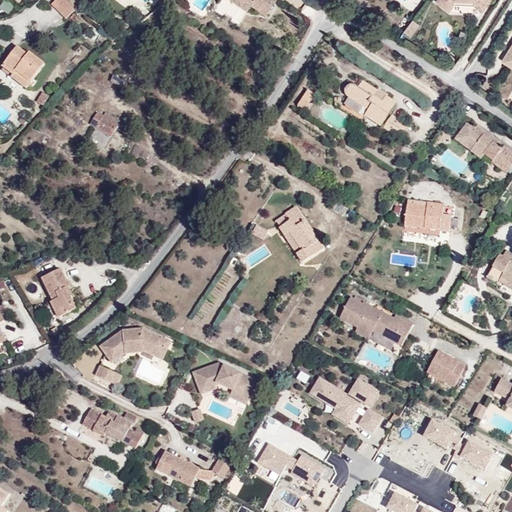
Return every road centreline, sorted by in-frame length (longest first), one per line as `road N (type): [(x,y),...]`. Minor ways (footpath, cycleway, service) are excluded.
road 1 (unclassified): [(0,380),(82,337),(131,296),(327,21)]
road 2 (unclassified): [(327,21),(368,30),(511,122)]
